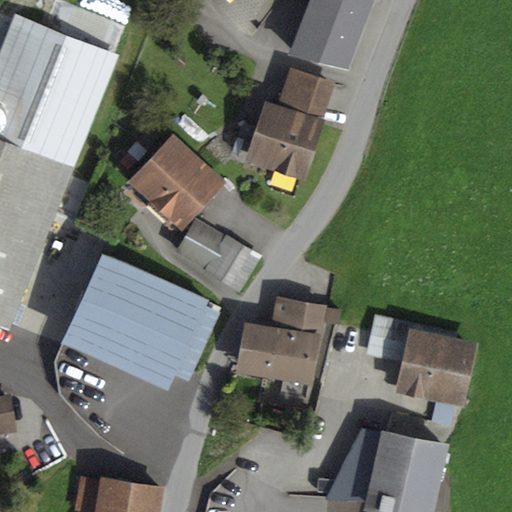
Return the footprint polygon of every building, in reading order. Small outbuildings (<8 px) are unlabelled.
[(374,0),(309,0),(288,54),(348,70),(374,0)] [(120,55),(14,12),(0,47),(0,138),(74,167),(120,55)] [(334,82),(289,67),(277,103),(265,99),(255,128),(240,123),(229,156),(304,181),(325,119),(322,118),(334,82)] [(173,133),(128,181),(182,231),(227,183),(173,133)] [(0,138),(0,328),(9,332),(74,167),(0,138)] [(260,255),(196,217),(174,252),(239,291),(260,255)] [(209,299),(103,250),(61,342),(167,390),(174,374),(206,306),(209,299)] [(270,326),(244,321),(235,372),(310,385),(324,305),(276,296),(270,326)] [(221,312),(206,306),(174,374),(189,381),(221,312)] [(341,310),(326,307),(323,322),(338,325),(341,310)] [(457,333),(375,315),(366,353),(402,361),(396,390),(465,405),(479,342),(456,337),(457,333)] [(0,435),(17,433),(11,395),(0,396),(0,435)] [(432,511),(447,443),(380,429),(363,509),(376,511),(432,511)] [(100,475),(99,479),(93,511),(159,511),(164,486),(100,475)] [(84,511),(93,511),(99,479),(80,476),(74,510),(84,511)]
